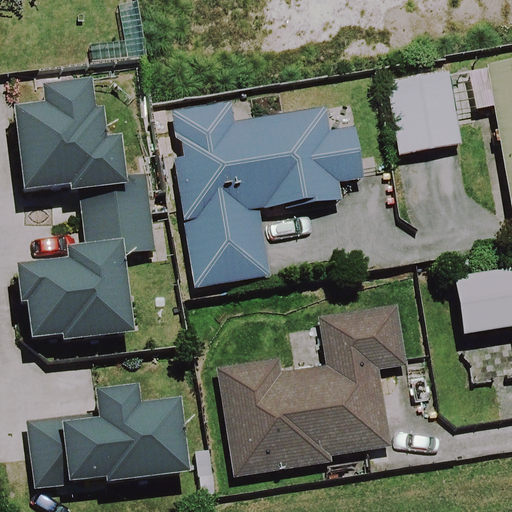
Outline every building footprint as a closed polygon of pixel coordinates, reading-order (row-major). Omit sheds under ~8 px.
[(511,0),(390,0),(451,43),(511,34),(511,0)] [(151,154),(138,65),(50,78),(61,151),(117,142),(119,159),(151,154)] [(511,223),(511,68),(460,76),(467,118),(484,115),(501,226),(511,223)] [(453,153),(439,79),(378,90),(391,164),(453,153)] [(229,127),(228,112),(166,118),(184,293),(259,285),(252,218),(333,209),(331,189),(351,187),(346,138),(324,140),(321,117),(229,127)] [(125,175),(29,162),(20,230),(31,232),(13,354),(99,366),(125,175)] [(511,276),(441,288),(450,346),(503,337),(511,395),(511,276)] [(398,372),(390,311),(306,322),(313,375),(271,381),(270,369),(209,377),(223,484),(317,472),(316,466),(377,458),(366,376),(398,372)]
